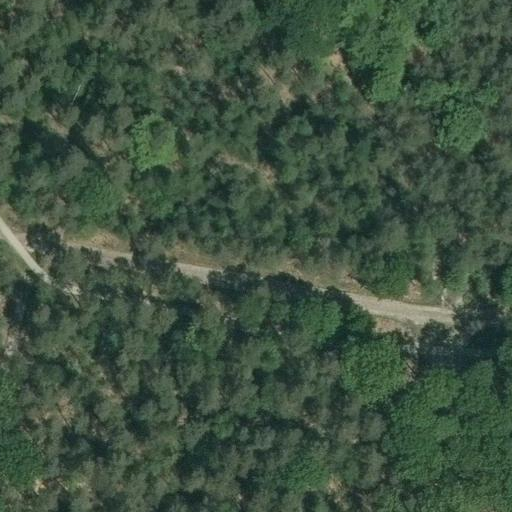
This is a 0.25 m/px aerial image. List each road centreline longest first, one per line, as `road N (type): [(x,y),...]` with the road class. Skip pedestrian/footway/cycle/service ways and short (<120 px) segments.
road 1 (track): [(435,313),(0,237)]
road 2 (track): [(435,313),(451,381),(503,511)]
road 3 (track): [(0,387),(37,245)]
